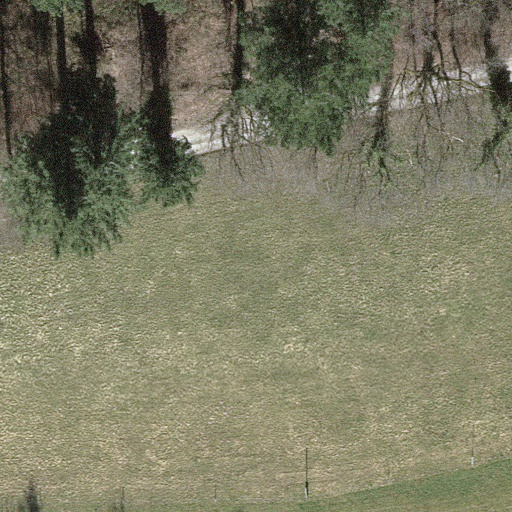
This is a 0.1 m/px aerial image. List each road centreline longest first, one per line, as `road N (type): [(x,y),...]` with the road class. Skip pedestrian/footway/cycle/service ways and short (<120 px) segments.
road 1 (track): [(0,182),(511,63)]
road 2 (track): [(355,0),(271,122)]
